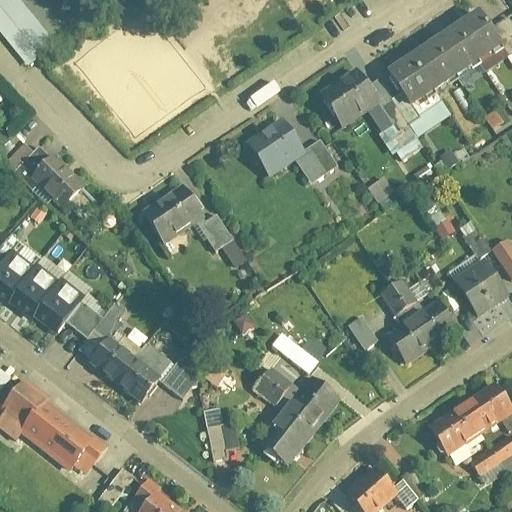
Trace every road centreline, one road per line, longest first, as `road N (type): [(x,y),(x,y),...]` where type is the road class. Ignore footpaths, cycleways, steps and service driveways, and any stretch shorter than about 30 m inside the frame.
road 1 (residential): [(0,58),(88,149),(164,160),(412,0)]
road 2 (residential): [(231,511),(0,328)]
road 3 (residential): [(511,340),(383,420),(299,511)]
